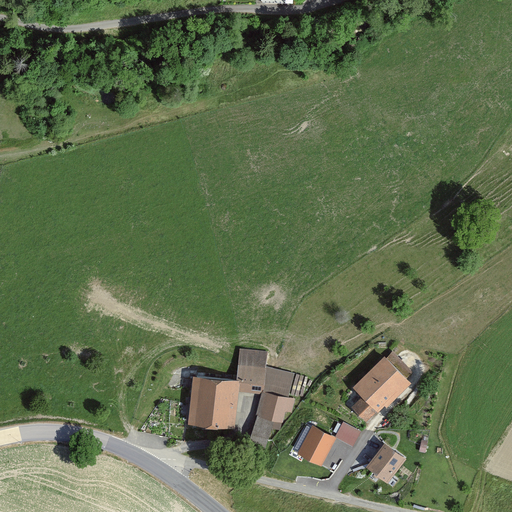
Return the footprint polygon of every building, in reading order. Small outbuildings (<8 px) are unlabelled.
[(266,352),(241,350),(238,391),(262,393),(266,352)] [(364,397),(354,407),(367,420),(377,410),(378,411),(385,405),(387,407),(411,384),(385,357),(354,388),(364,397)] [(196,379),(191,423),(197,424),(233,427),(236,396),(237,383),(196,379)] [(294,400),(263,393),(258,416),(282,422),(284,410),(292,412),(294,400)] [(279,429),(282,422),(258,416),(248,444),(264,448),(272,427),(279,429)] [(360,431),(344,423),(337,436),(352,445),(360,431)] [(313,427),(299,453),(321,464),(335,438),(313,427)] [(386,446),(369,468),(387,481),(404,459),(386,446)]
